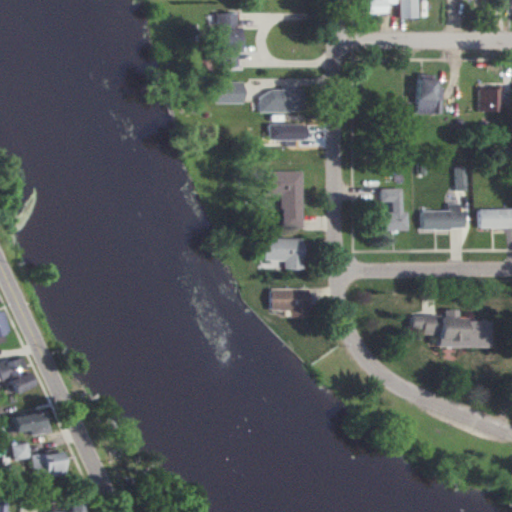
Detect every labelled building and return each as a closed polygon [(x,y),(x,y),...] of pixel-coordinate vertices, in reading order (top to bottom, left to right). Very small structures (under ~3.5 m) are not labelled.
[(359,0),(360,13),(379,13),(379,4),(392,3),(392,0),(359,0)] [(394,0),(395,18),(413,18),(412,0),(394,0)] [(511,0),(503,0),(503,14),(511,14),(511,0)] [(212,13),(213,66),(235,66),(235,26),(232,26),(232,13),(212,13)] [(430,74),(412,74),(411,113),(437,114),(438,87),(430,86),(430,74)] [(238,103),(238,82),(209,82),(209,103),(238,103)] [(475,111),(497,112),(497,87),(476,86),(475,111)] [(255,112),(297,111),(297,90),(255,91),(255,112)] [(264,139),(302,140),(302,124),(264,124),(264,139)] [(452,166),(452,190),(463,190),(463,166),(452,166)] [(262,195),(276,195),(276,227),(297,228),(298,171),(262,171),(262,195)] [(403,230),(403,211),(399,212),(398,187),(376,188),(376,202),(387,201),(387,212),(374,212),(375,231),(403,230)] [(417,211),(417,229),(459,228),(458,203),(444,203),(444,210),(417,211)] [(475,228),(511,227),(511,208),(474,209),(475,228)] [(279,260),(279,269),(298,270),(298,239),(258,238),(258,260),(279,260)] [(264,288),(264,310),(285,310),(285,318),(302,318),(303,289),(264,288)] [(431,347),(485,347),(485,320),(452,320),(452,309),(438,309),(438,315),(404,315),(404,329),(415,329),(415,335),(431,335),(431,347)] [(0,378),(7,394),(27,385),(13,355),(0,361),(0,378)] [(7,436),(42,431),(39,410),(4,415),(7,436)] [(24,457),(21,442),(5,445),(8,460),(24,457)] [(56,451),(24,455),(27,479),(59,476),(56,451)] [(57,511),(44,511),(43,511),(75,511),(76,501),(62,501),(61,511),(57,511)]
